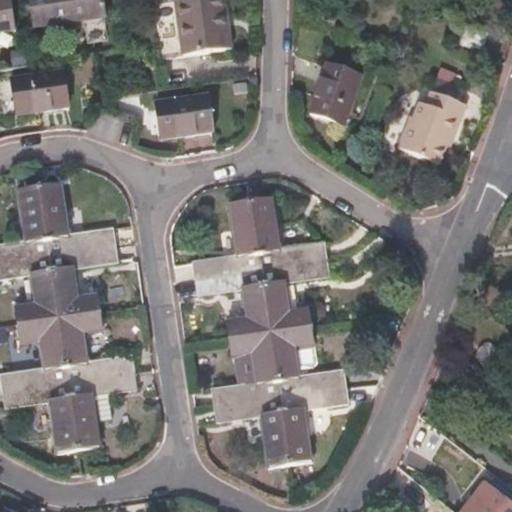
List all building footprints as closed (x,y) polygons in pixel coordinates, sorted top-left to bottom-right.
[(101,14),(99,0),(26,0),(29,23),(101,14)] [(177,0),(184,52),(229,45),(223,8),(229,7),(228,0),(177,0)] [(223,8),(229,45),(235,44),(229,7),(223,8)] [(458,42),(478,48),(485,33),(466,24),(458,42)] [(477,51),(478,48),(458,42),(458,43),(477,51)] [(340,126),(360,75),(326,62),(305,114),(340,126)] [(62,109),(58,73),(4,80),(10,116),(62,109)] [(209,127),(205,92),(153,99),(158,134),(209,127)] [(449,138),(463,107),(428,92),(422,106),(415,104),(409,118),(406,117),(394,148),(435,165),(446,137),(449,138)] [(0,277),(28,275),(32,303),(17,305),(23,340),(38,338),(42,370),(0,375),(0,384),(3,405),(46,400),(54,450),(100,444),(93,392),(134,386),(129,358),(89,363),(85,333),(99,330),(94,295),(79,296),(75,268),(117,263),(112,231),(69,236),(61,182),(15,188),(23,242),(0,245),(0,277)] [(235,248),(302,282),(328,279),(323,246),(282,251),(274,199),(228,205),(235,248)] [(287,284),(302,282),(235,248),(236,258),(194,264),(198,297),(242,291),(246,318),(231,321),(241,386),(239,386),(308,420),(306,410),(347,404),(343,371),(301,377),(297,348),(313,345),(307,309),(291,311),(287,284)] [(313,461),(308,420),(239,386),(213,390),(218,423),(262,417),(269,467),(313,461)] [(511,511),(511,503),(482,479),(456,511),(511,511)]
